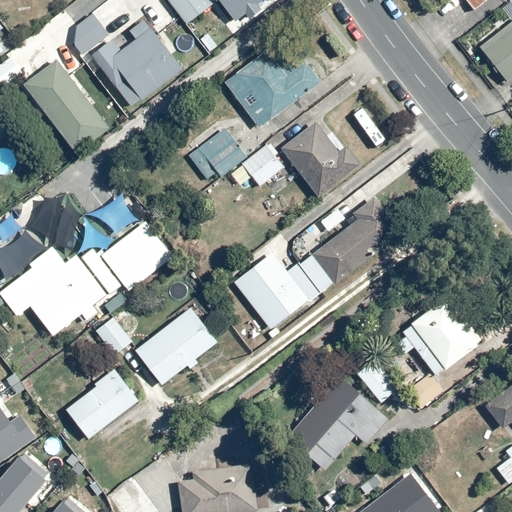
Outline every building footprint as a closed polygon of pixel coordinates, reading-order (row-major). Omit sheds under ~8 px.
[(245,12),(249,17),(261,7),(257,2),(259,0),(169,0),(171,3),(160,11),(174,29),(185,21),(212,0),(222,0),(237,18),(245,12)] [(488,0),(467,0),(476,10),(488,0)] [(147,18),(130,31),(137,40),(121,52),(110,37),(112,36),(94,13),(76,26),(76,45),(84,55),(90,50),(134,107),(185,67),(147,18)] [(511,19),(480,45),(510,82),(511,80),(511,19)] [(282,68),(270,50),(234,75),(250,98),(243,103),(260,127),(322,83),(302,54),(282,68)] [(0,89),(24,72),(11,56),(0,64),(0,89)] [(112,127),(59,58),(26,83),(78,152),(112,127)] [(191,158),(179,166),(194,185),(205,177),(207,180),(218,172),(221,175),(265,142),(233,101),(179,142),(191,158)] [(282,148),(291,160),(320,197),(356,168),(318,120),(282,148)] [(284,168),(265,142),(240,161),(259,187),(284,168)] [(404,232),(375,193),(352,211),(358,219),(288,272),(273,251),(235,280),(273,331),(404,232)] [(346,219),(338,207),(320,219),(328,231),(346,219)] [(0,254),(0,265),(13,282),(0,291),(0,292),(17,316),(31,306),(53,336),(82,315),(91,326),(135,294),(130,288),(174,256),(149,221),(105,253),(102,248),(92,255),(87,247),(66,262),(53,245),(47,250),(33,231),(0,254)] [(437,376),(483,341),(471,325),(467,329),(442,297),(400,329),(403,333),(394,340),(405,354),(414,347),(437,376)] [(137,348),(164,383),(188,365),(192,370),(201,362),(197,357),(219,341),(191,306),(137,348)] [(134,338),(114,313),(95,328),(115,353),(134,338)] [(397,389),(370,355),(354,369),(381,402),(397,389)] [(139,400),(114,367),(62,407),(87,440),(139,400)] [(443,390),(429,372),(406,388),(420,407),(443,390)] [(389,418),(342,376),(290,433),(327,467),(357,434),(367,443),(389,418)] [(511,385),(485,405),(501,425),(511,416),(511,455),(497,466),(510,483),(511,481),(511,385)] [(254,461),(213,467),(195,469),(196,477),(178,480),(182,511),(248,511),(261,510),(254,461)] [(160,511),(135,477),(110,495),(122,511),(160,511)]
